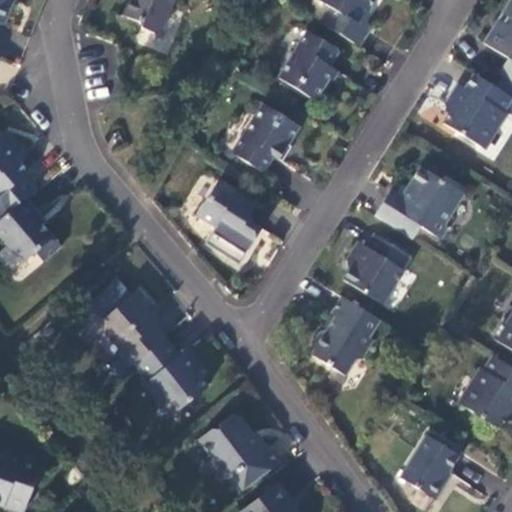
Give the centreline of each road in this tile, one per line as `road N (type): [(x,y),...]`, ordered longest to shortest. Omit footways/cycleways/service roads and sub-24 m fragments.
road 1 (residential): [(238,346),(455,13),(440,0)]
road 2 (residential): [(238,346),(75,146),(58,16),(64,0)]
road 3 (residential): [(366,511),(238,346)]
